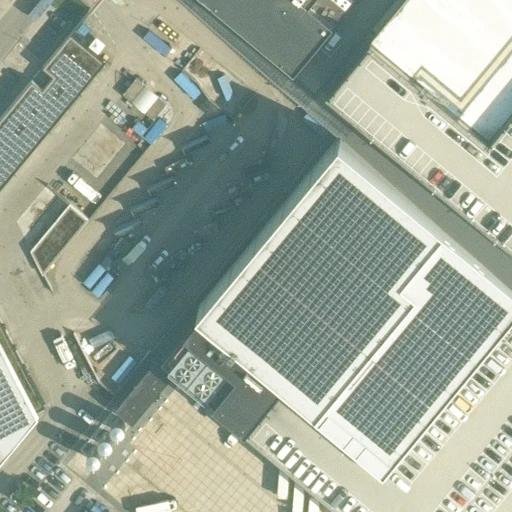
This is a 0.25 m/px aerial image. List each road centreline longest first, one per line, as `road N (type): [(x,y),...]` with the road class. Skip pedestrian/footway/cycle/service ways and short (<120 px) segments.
road 1 (unknown): [(270,511),(195,449),(181,422),(183,343),(198,327)]
road 2 (unknown): [(511,270),(349,144)]
road 3 (unknown): [(300,114),(389,0)]
